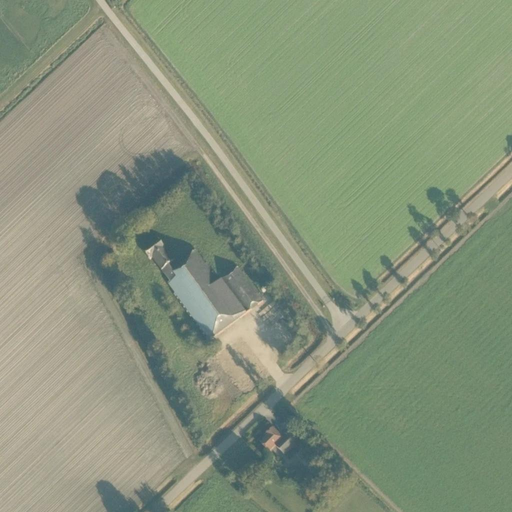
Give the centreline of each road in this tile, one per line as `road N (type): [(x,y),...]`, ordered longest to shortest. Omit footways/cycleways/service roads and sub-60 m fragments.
road 1 (unclassified): [(154,511),(511,169)]
road 2 (track): [(99,6),(0,106)]
